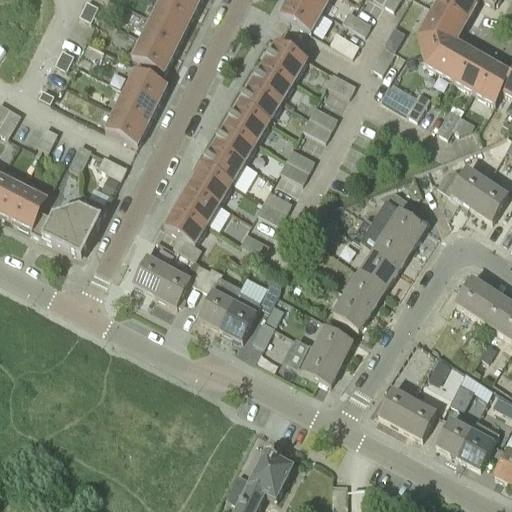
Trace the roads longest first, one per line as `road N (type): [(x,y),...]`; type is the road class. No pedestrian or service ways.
road 1 (residential): [(88,314),(245,0)]
road 2 (residential): [(340,431),(88,314)]
road 3 (residential): [(340,431),(448,261),(471,254),(511,276)]
road 4 (residential): [(490,511),(340,431)]
